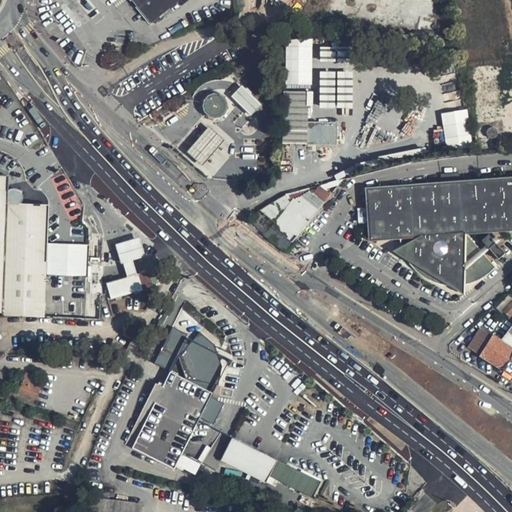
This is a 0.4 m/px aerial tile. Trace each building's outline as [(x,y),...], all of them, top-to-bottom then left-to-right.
[(171,0),(130,0),(147,20),(171,0)] [(442,0),(301,0),(304,34),(444,25),(442,0)] [(287,46),(286,85),(312,85),(312,46),(287,46)] [(319,71),(320,109),(354,108),(353,71),(319,71)] [(258,109),(262,104),(238,84),(234,89),(229,95),(252,115),(258,109)] [(309,94),(283,94),(283,146),(338,147),(338,124),(308,124),(309,94)] [(209,97),(207,99),(205,102),(204,104),(204,107),(204,109),(205,112),(206,115),(208,117),(211,119),(213,120),(216,120),(219,120),(221,119),(223,118),(225,116),(227,114),(228,112),(229,109),(229,107),(228,104),(227,102),(226,100),(224,98),(222,96),(220,95),(217,95),(214,95),(212,96),(209,97)] [(467,109),(442,112),(445,146),(470,144),(467,109)] [(187,150),(202,163),(212,151),(223,138),(208,125),(198,138),(187,150)] [(0,312),(3,313),(3,316),(45,318),(47,276),(48,244),(50,205),(21,204),(22,203),(24,199),(24,197),(23,194),(22,193),(20,190),(19,190),(17,189),(16,189),(14,189),(11,189),(9,191),(10,176),(0,175),(0,312)] [(331,184),(307,190),(322,203),(334,188),(336,190),(344,180),(331,184)] [(511,181),(367,193),(372,243),(420,239),(394,255),(411,264),(418,274),(427,281),(438,286),(449,287),(465,297),(466,287),(475,285),(484,280),(490,275),(496,269),(466,235),(511,231),(511,181)] [(273,226),(294,243),(317,214),(336,190),(334,188),(322,203),(307,190),(282,197),(260,211),(275,223),(273,226)] [(281,252),(286,254),(294,243),(273,226),(275,223),(260,211),(246,219),(246,220),(281,252)] [(120,263),(123,262),(132,259),(146,255),(139,235),(114,243),(120,263)] [(493,241),(489,237),(483,243),(486,246),(490,251),(500,261),(506,255),(497,246),(493,241)] [(502,242),(498,237),(493,241),(497,246),(502,242)] [(105,241),(94,240),(90,268),(102,270),(105,241)] [(48,244),(47,276),(88,277),(89,245),(48,244)] [(490,251),(486,246),(481,250),(486,255),(490,251)] [(132,259),(123,262),(128,278),(137,275),(132,259)] [(128,278),(106,284),(111,300),(155,287),(160,276),(157,270),(137,275),(128,278)] [(511,316),(511,297),(510,296),(499,308),(503,313),(504,312),(510,318),(511,316)] [(166,325),(147,357),(172,371),(190,338),(166,325)] [(511,348),(482,329),(469,348),(503,369),(511,356),(511,348)] [(183,355),(181,359),(186,378),(169,371),(162,386),(155,383),(146,402),(153,405),(133,448),(175,468),(214,386),(219,386),(221,366),(212,344),(202,332),(183,355)] [(43,379),(26,373),(19,393),(36,399),(43,379)] [(321,482),(232,437),(221,459),(267,482),(270,476),(313,498),(321,482)] [(137,511),(138,503),(87,496),(84,511),(137,511)]
